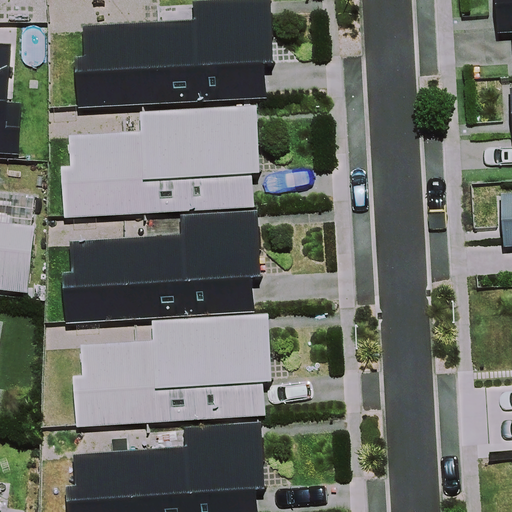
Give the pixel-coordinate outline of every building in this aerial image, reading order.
[(271,99),(268,0),(193,0),(194,16),(83,19),(84,52),(75,52),(76,105),(271,99)] [(511,0),(496,0),(499,30),(511,29),(511,39),(511,0)] [(0,148),(17,149),(19,99),(9,99),(11,38),(0,37),(0,148)] [(256,102),(139,109),(140,129),(69,133),(71,164),(61,164),(64,216),(254,205),(251,169),(260,169),(256,102)] [(511,188),(500,190),(503,244),(511,243),(511,188)] [(257,206),(178,211),(179,230),(70,238),(72,269),(63,270),(66,321),(253,307),(250,275),(262,274),(257,206)] [(0,287),(27,291),(34,224),(0,220),(0,287)] [(272,378),(268,310),(151,317),(152,338),(80,342),(82,372),(72,373),(76,425),(265,413),(263,379),(272,378)] [(182,444),(74,453),(76,483),(66,484),(68,511),(257,511),(255,489),(264,488),(258,416),(181,423),(182,444)]
